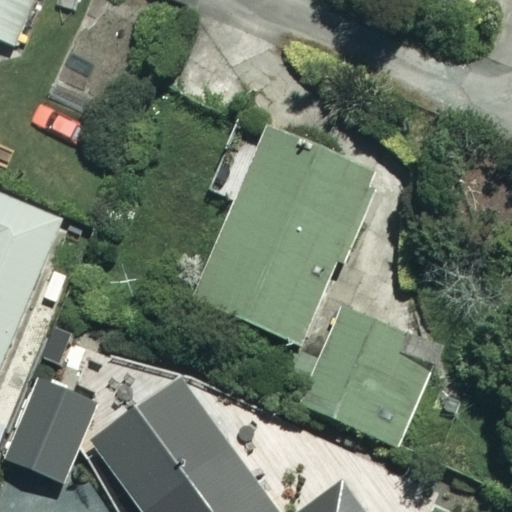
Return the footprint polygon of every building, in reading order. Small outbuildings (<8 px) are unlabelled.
[(34,0),(0,0),(0,34),(17,41),(34,0)] [(371,185),(268,136),(189,301),(293,350),(371,185)] [(0,361),(58,225),(0,199),(0,361)] [(437,358),(342,315),(300,406),(395,450),(437,358)] [(266,511),(174,386),(89,448),(135,511),(323,511),(320,507),(312,511),(266,511)]
